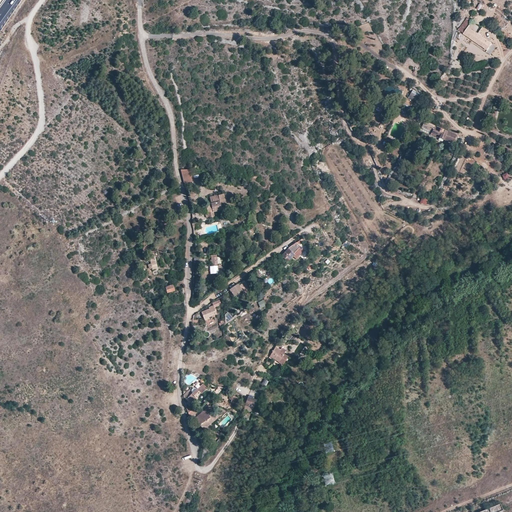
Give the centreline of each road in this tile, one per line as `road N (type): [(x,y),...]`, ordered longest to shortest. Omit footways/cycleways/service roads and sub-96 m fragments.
road 1 (residential): [(140,0),(147,66),(173,118),(192,227),(180,354),(186,424),(197,467),(206,470),(239,428)]
road 2 (track): [(437,101),(467,133),(450,186),(423,207),(384,190),(368,151),(347,129),(331,36)]
road 3 (track): [(502,64),(487,92),(437,101),(391,58),(351,35),(331,36)]
road 4 (track): [(0,177),(41,118),(29,27),(45,0)]
